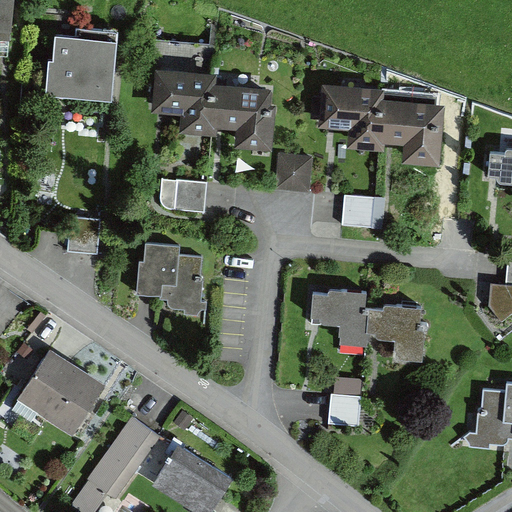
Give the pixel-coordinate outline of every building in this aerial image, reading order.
[(15,34),(16,0),(0,0),(0,63),(2,64),(4,33),(15,34)] [(120,74),(123,34),(82,31),(82,41),(54,39),(50,101),(108,105),(110,74),(120,74)] [(184,134),(219,136),(224,74),(158,69),(154,112),(186,115),(184,134)] [(251,147),(285,150),(290,87),(224,82),(221,125),(252,128),(251,147)] [(349,151),(384,154),(389,92),(323,86),(319,130),(351,133),(349,151)] [(416,161),(450,164),(456,102),(390,96),(386,140),(418,142),(416,161)] [(511,145),(493,144),(489,185),(511,187),(511,145)] [(309,192),(311,157),(275,156),(274,190),(309,192)] [(205,213),(208,182),(163,177),(160,208),(205,213)] [(377,197),(344,195),(342,225),(375,227),(377,197)] [(97,254),(100,216),(71,214),(68,252),(97,254)] [(199,305),(203,251),(145,246),(141,301),(199,305)] [(511,256),(508,256),(504,281),(488,280),(488,303),(500,320),(511,311),(511,256)] [(336,294),(336,299),(308,297),(306,327),(334,329),(333,350),(365,352),(368,296),(336,294)] [(399,301),(398,306),(370,304),(368,334),(397,336),(395,357),(427,359),(431,303),(399,301)] [(106,384),(47,351),(16,406),(74,439),(106,384)] [(464,435),(463,450),(505,453),(505,441),(511,441),(511,384),(481,382),(476,436),(464,435)] [(366,396),(333,392),(329,423),(361,427),(366,396)] [(108,511),(160,433),(130,414),(72,504),(84,511),(108,511)] [(218,511),(237,480),(174,444),(148,489),(188,511),(218,511)]
